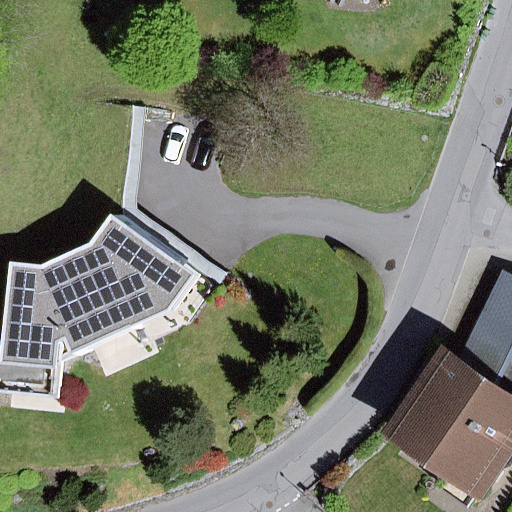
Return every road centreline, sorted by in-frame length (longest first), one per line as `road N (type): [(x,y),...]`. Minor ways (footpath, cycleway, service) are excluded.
road 1 (tertiary): [(448,218),(402,343),(342,427),(257,493),(208,511)]
road 2 (tertiary): [(511,42),(448,218)]
